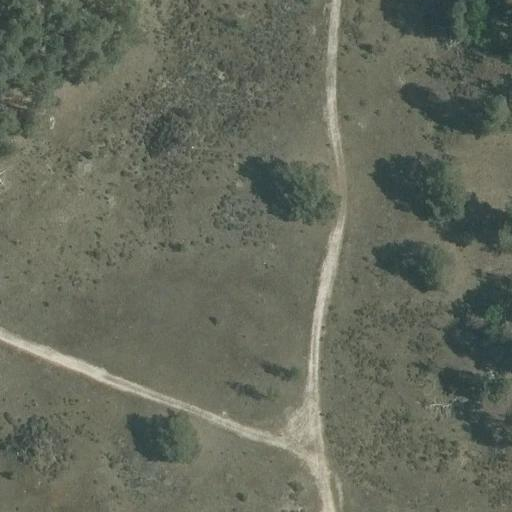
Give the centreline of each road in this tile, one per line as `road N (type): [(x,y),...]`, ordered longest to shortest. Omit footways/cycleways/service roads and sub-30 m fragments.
road 1 (track): [(313,456),(317,327),(341,190),(331,115),(336,0)]
road 2 (track): [(334,511),(328,478),(313,456),(101,381),(0,334)]
